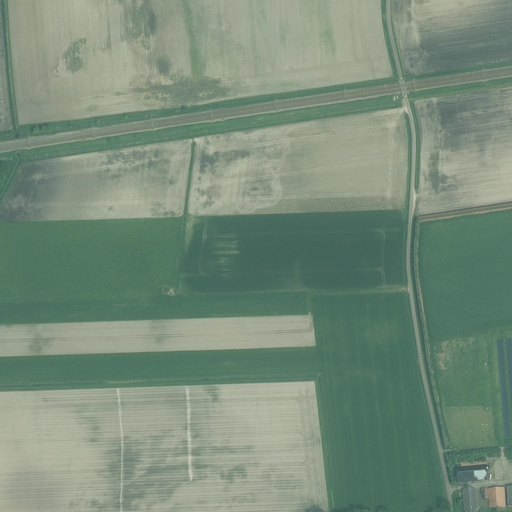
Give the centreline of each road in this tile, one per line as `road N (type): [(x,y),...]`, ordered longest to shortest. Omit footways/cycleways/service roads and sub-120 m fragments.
road 1 (track): [(5,0),(17,132),(403,76)]
road 2 (unclassified): [(449,511),(409,295),(414,138),(390,0)]
